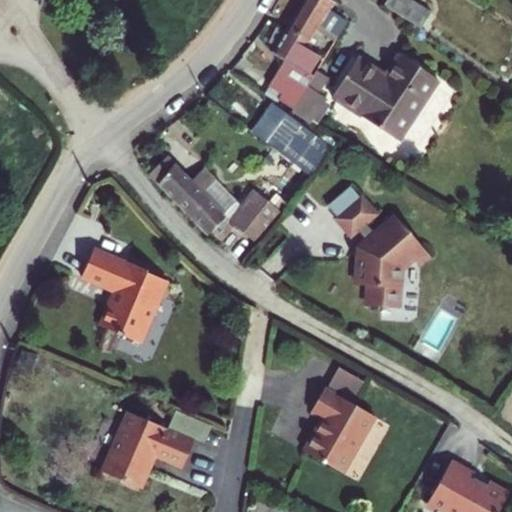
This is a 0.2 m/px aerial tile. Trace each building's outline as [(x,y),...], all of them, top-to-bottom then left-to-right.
[(304,0),(288,26),(309,39),(311,36),(319,24),(337,37),(348,19),(331,8),(335,0),(304,0)] [(386,0),(384,3),(409,18),(419,3),(414,0),(386,0)] [(288,89),(299,96),(306,86),(313,74),(305,70),(314,54),(304,47),(309,39),(288,26),(273,49),(301,68),(288,89)] [(330,95),(400,140),(439,79),(400,53),(385,73),(357,56),(330,95)] [(299,96),(289,111),(304,121),(320,95),(306,86),(299,96)] [(254,135),(283,157),(303,127),(274,108),(254,135)] [(283,157),(313,180),(334,148),(303,127),(283,157)] [(242,228),(263,248),(267,241),(283,218),(286,216),(258,191),(229,221),(225,217),(228,214),(225,211),(230,206),(225,200),(220,204),(204,189),(217,176),(206,164),(193,176),(177,160),(159,177),(207,229),(208,227),(212,231),(214,230),(227,244),(242,228)] [(331,209),(340,221),(363,200),(353,189),(331,209)] [(340,221),(355,238),(361,233),(371,244),(364,251),(362,287),(374,288),(373,308),(403,310),(405,270),(428,250),(400,218),(379,237),(369,226),(379,217),(364,200),(363,200),(340,221)] [(267,241),(275,247),(292,225),(283,218),(267,241)] [(107,260),(75,246),(62,275),(98,290),(93,303),(90,302),(81,323),(125,342),(149,278),(127,269),(128,267),(107,259),(107,260)] [(323,363),(311,384),(334,397),(346,375),(323,363)] [(306,414),(288,446),(329,468),(360,411),(334,397),(311,384),(308,383),(295,408),(306,414)] [(159,408),(152,426),(178,437),(189,441),(196,423),(159,408)] [(167,465),(178,437),(152,426),(112,410),(87,470),(125,486),(138,454),(167,465)] [(439,451),(417,492),(427,497),(424,503),(439,511),(443,511),(446,508),(453,511),(481,511),(496,486),(475,475),(476,473),(463,466),(463,465),(439,451)]
